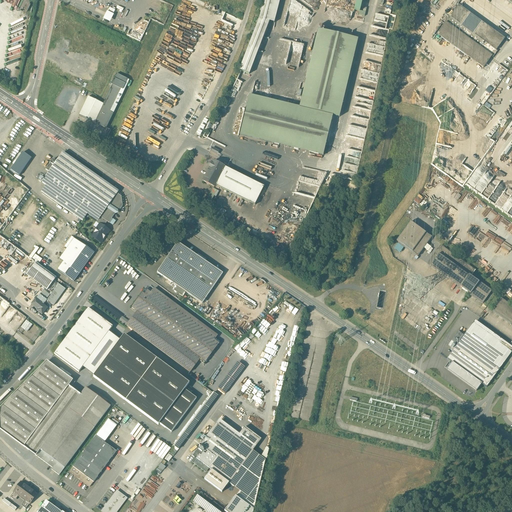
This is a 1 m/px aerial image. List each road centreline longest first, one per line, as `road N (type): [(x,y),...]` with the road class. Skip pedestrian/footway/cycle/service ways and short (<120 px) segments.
road 1 (secondary): [(151,195),(475,416)]
road 2 (unclassified): [(252,0),(220,83),(151,195)]
road 3 (unclassified): [(133,221),(0,392)]
